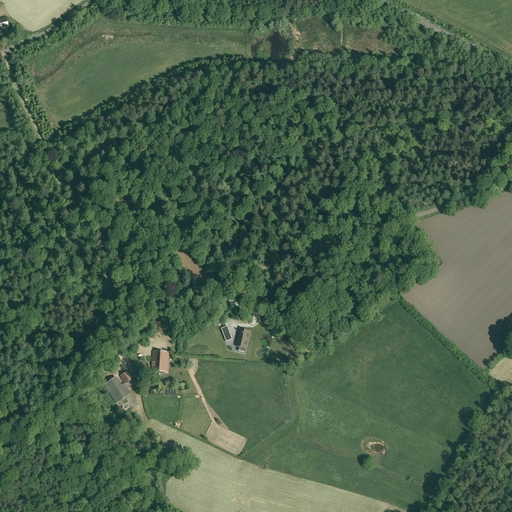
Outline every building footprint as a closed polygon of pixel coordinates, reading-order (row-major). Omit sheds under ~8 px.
[(154,322),(153,333),(163,334),(164,322),(154,322)] [(238,337),(236,347),(237,347),(237,346),(239,347),(242,347),(246,348),(249,332),(245,331),(240,330),(240,329),(239,335),(238,337)] [(139,341),(131,345),(134,350),(142,346),(139,341)] [(153,351),(152,371),(151,371),(150,378),(156,379),(156,372),(168,373),(169,352),(153,351)] [(120,376),(125,384),(133,379),(127,371),(120,376)] [(113,379),(104,385),(116,403),(128,395),(121,385),(118,387),(113,379)]
